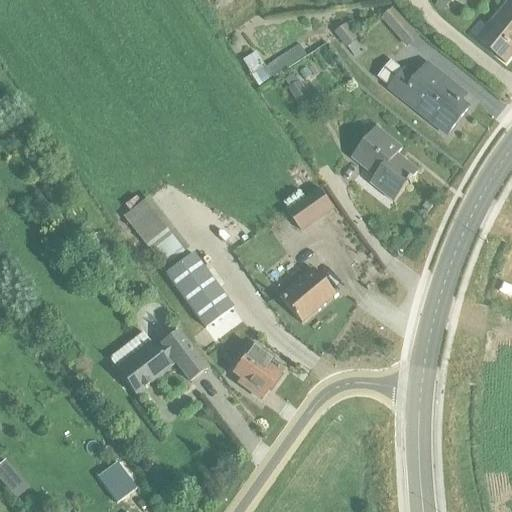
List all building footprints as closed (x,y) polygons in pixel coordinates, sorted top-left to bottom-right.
[(511,0),(510,0),(477,42),(506,65),(511,57),(511,0)] [(394,9),(382,20),(408,49),(420,39),(394,9)] [(347,25),(335,34),(347,50),(359,42),(347,25)] [(257,53),(244,62),(260,87),(308,57),(300,46),(266,68),(257,53)] [(392,62),(378,80),(448,136),(470,109),(462,103),(467,97),(427,66),(415,80),(392,62)] [(294,76),(285,82),(301,109),(312,102),(301,82),(299,84),(294,76)] [(378,128),(352,161),(375,179),(371,185),(394,204),(409,185),(411,187),(415,182),(413,181),(419,173),(398,156),(404,149),(378,128)] [(321,191),(289,214),(302,233),(335,210),(321,191)] [(149,199),(124,218),(163,269),(189,249),(149,199)] [(95,234),(85,243),(101,263),(112,254),(95,234)] [(312,270),(279,298),(301,325),(335,297),(312,270)] [(192,302),(176,313),(194,339),(211,326),(192,302)] [(143,334),(107,361),(135,396),(176,364),(190,383),(207,370),(178,332),(155,349),(143,334)] [(256,345),(231,376),(239,381),(237,384),(260,400),(272,385),(274,387),(282,376),(279,374),(282,371),(271,364),(275,358),(256,345)] [(121,462),(101,476),(115,496),(135,482),(121,462)] [(0,483),(11,497),(18,491),(0,468),(0,483)]
